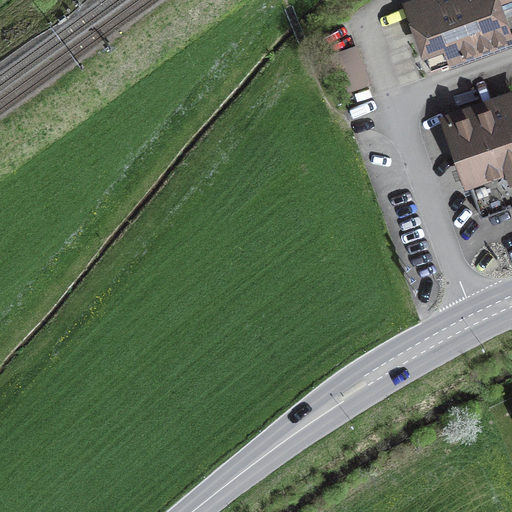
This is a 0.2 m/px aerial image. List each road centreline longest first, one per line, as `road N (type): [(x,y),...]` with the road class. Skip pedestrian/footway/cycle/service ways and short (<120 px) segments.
road 1 (residential): [(511,55),(425,87),(404,107),(408,139),(474,318)]
road 2 (secondary): [(474,318),(352,388),(191,511)]
